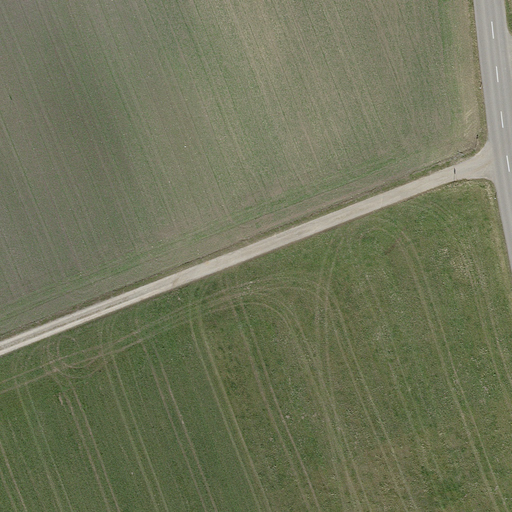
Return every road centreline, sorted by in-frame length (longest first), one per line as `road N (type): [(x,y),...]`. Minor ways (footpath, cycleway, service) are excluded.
road 1 (track): [(0,352),(507,158)]
road 2 (tertiary): [(490,0),(511,183)]
